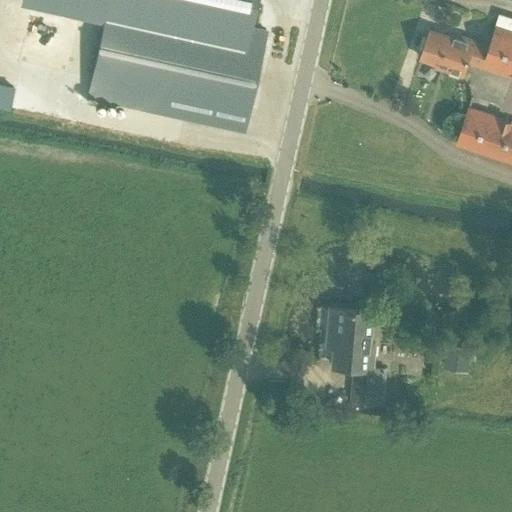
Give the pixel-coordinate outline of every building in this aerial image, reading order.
[(107,0),(86,94),(208,122),(245,130),(267,30),(231,23),(131,0),(107,0)] [(490,45),(484,65),(511,73),(511,18),(501,14),(490,45)] [(431,29),(421,58),(438,63),(437,66),(464,75),(469,60),(484,65),(490,45),(450,32),(449,35),(431,29)] [(459,143),(511,160),(511,120),(471,107),(459,143)] [(373,312),(355,310),(334,308),(332,330),(337,331),(333,365),(355,367),(351,401),(381,404),(384,370),(372,369),(374,342),(370,342),(373,312)] [(446,346),(445,363),(467,365),(469,348),(446,346)]
